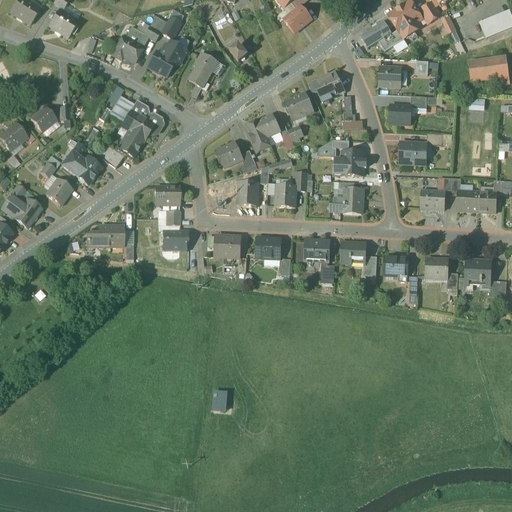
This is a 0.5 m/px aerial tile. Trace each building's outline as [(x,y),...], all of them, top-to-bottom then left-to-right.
[(40,11),(22,0),(18,0),(10,14),(30,27),(40,11)] [(69,2),(65,0),(56,0),(54,5),(64,11),(69,2)] [(193,0),(185,0),(184,8),(192,7),(193,0)] [(295,0),(275,0),(284,11),(292,5),(297,11),(301,8),(296,2),(297,1),(295,0)] [(429,0),(432,4),(435,9),(449,0),(429,0)] [(410,3),(388,17),(394,27),(398,32),(403,41),(403,40),(416,33),(415,32),(414,33),(412,28),(418,24),(422,22),(410,3)] [(432,4),(420,12),(428,26),(441,18),(435,9),(432,4)] [(297,11),(284,22),(294,36),(313,21),(301,8),(297,11)] [(511,17),(510,11),(479,24),(485,40),(511,28),(511,17)] [(78,24),(59,12),(49,28),(68,40),(78,24)] [(184,18),(173,12),(169,19),(180,25),(184,18)] [(394,27),(388,17),(375,25),(377,27),(377,28),(384,24),(388,31),(394,27)] [(166,24),(155,18),(145,37),(144,38),(148,40),(155,44),(160,35),(166,24)] [(449,18),(442,22),(449,36),(456,33),(449,18)] [(180,25),(169,19),(166,24),(160,35),(172,42),(181,26),(180,25)] [(384,24),(377,28),(377,27),(371,31),(371,32),(360,39),(368,51),(379,44),(385,54),(404,42),(403,40),(403,41),(398,32),(392,36),(388,31),(384,24)] [(418,24),(412,28),(414,33),(415,32),(416,33),(422,29),(418,24)] [(145,37),(131,30),(126,40),(143,50),(148,40),(144,38),(145,37)] [(126,40),(123,39),(114,54),(115,54),(113,57),(121,62),(123,59),(135,65),(143,50),(126,40)] [(93,56),(98,43),(92,40),(87,53),(93,56)] [(189,44),(181,40),(176,47),(185,52),(189,44)] [(165,47),(160,56),(156,53),(147,70),(155,74),(156,74),(167,80),(175,65),(178,67),(186,53),(185,52),(176,47),(170,44),(168,47),(165,47)] [(247,57),(239,47),(230,53),(239,64),(247,57)] [(218,64),(202,55),(196,65),(199,66),(189,83),(202,91),(218,64)] [(506,59),(468,64),(471,84),(498,80),(499,86),(510,85),(506,59)] [(429,64),(416,63),(415,77),(428,78),(429,64)] [(402,70),(380,69),(379,89),(401,90),(402,70)] [(336,76),(323,82),(322,80),(313,84),(321,101),(335,95),(336,98),(345,94),(340,84),(339,84),(336,76)] [(306,95),(285,104),(293,123),(293,121),(304,116),(305,118),(314,114),(306,95)] [(351,99),(344,99),(345,109),(343,109),(343,115),(344,115),(352,114),(351,99)] [(427,100),(411,99),(411,106),(427,107),(427,100)] [(485,101),(470,100),(469,112),(484,113),(485,101)] [(146,110),(136,104),(121,128),(129,133),(117,153),(124,158),(124,159),(132,164),(144,143),(145,143),(149,136),(152,137),(157,136),(162,127),(161,122),(153,117),(147,118),(146,110)] [(412,109),(390,108),(389,126),(410,128),(412,109)] [(56,122),(46,109),(31,122),(41,135),(56,122)] [(68,109),(60,109),(61,123),(69,123),(68,109)] [(106,109),(83,146),(89,149),(111,113),(106,109)] [(352,114),(344,115),(344,117),(344,125),(356,124),(355,117),(352,117),(352,114)] [(82,117),(76,126),(81,129),(86,120),(82,117)] [(273,117),(259,123),(254,125),(262,143),(266,141),(274,138),(273,136),(280,133),(277,126),(273,117)] [(283,123),(277,126),(280,133),(282,140),(289,137),(288,134),(283,123)] [(262,143),(254,125),(246,129),(257,155),(270,149),(266,141),(262,143)] [(28,141),(16,126),(0,138),(0,141),(10,154),(20,145),(21,146),(28,141)] [(299,129),(288,134),(289,137),(292,143),(303,138),(299,129)] [(280,133),(273,136),(274,138),(266,141),(270,149),(283,142),(282,140),(280,133)] [(443,137),(427,136),(426,145),(436,145),(436,148),(442,148),(443,137)] [(289,137),(282,140),(283,142),(288,152),(295,149),(292,143),(289,137)] [(334,143),(318,151),(318,156),(333,157),(334,150),(333,150),(334,143)] [(350,143),(334,143),(333,150),(334,150),(343,151),(343,154),(349,154),(350,143)] [(235,145),(217,153),(225,170),(243,162),(235,145)] [(416,147),(409,147),(409,146),(400,145),(399,166),(400,166),(400,165),(415,166),(415,167),(426,167),(426,159),(424,159),(424,147),(427,147),(416,146),(416,147)] [(86,151),(78,146),(77,146),(74,150),(71,155),(79,161),(79,160),(86,151)] [(117,153),(107,147),(98,160),(115,171),(124,159),(124,158),(117,153)] [(256,167),(250,153),(243,156),(249,170),(256,167)] [(349,154),(343,154),(342,178),(363,178),(364,154),(349,154)] [(20,167),(13,158),(7,162),(14,171),(20,167)] [(102,171),(88,160),(85,164),(79,160),(79,161),(79,165),(70,158),(62,169),(88,188),(95,178),(96,178),(102,171)] [(55,171),(47,166),(40,175),(48,181),(55,171)] [(269,173),(262,173),(261,186),(268,187),(269,173)] [(307,180),(299,180),(298,194),(306,194),(307,180)] [(452,181),(444,181),(444,193),(451,193),(452,181)] [(461,182),(452,181),(451,193),(451,197),(458,198),(458,194),(460,194),(461,182)] [(58,182),(46,198),(60,208),(72,192),(58,182)] [(504,184),(494,183),(493,196),(497,196),(503,197),(504,191),(504,184)] [(257,209),(259,186),(239,185),(241,185),(240,198),(239,198),(238,208),(257,209)] [(26,193),(18,187),(11,197),(19,202),(26,193)] [(296,189),(277,188),(276,210),(295,211),(295,210),(294,210),(295,199),(296,199),(296,189)] [(180,190),(155,189),(155,208),(180,208),(180,190)] [(354,192),(344,191),(344,192),(344,204),(334,204),(334,214),(343,215),(343,216),(361,217),(362,201),(363,201),(363,192),(354,192)] [(446,194),(421,193),(420,211),(421,211),(432,211),(432,212),(445,213),(446,194)] [(460,194),(458,194),(458,198),(457,213),(480,215),(481,195),(460,194)] [(493,196),(481,195),(480,215),(496,215),(497,196),(493,196)] [(41,212),(27,202),(18,214),(13,220),(27,231),(41,212)] [(18,214),(6,206),(1,212),(13,220),(18,214)] [(0,227),(0,244),(4,247),(10,239),(6,235),(8,233),(1,228),(0,227)] [(123,230),(114,230),(109,230),(109,229),(99,229),(99,238),(89,238),(87,239),(87,250),(110,250),(110,249),(123,249),(123,250),(123,229),(123,230)] [(188,235),(162,234),(162,253),(187,253),(188,235)] [(230,240),(216,239),(215,260),(225,260),(225,257),(240,258),(241,240),(231,239),(230,240)] [(272,243),(258,242),(258,241),(257,241),(256,261),(280,262),(280,261),(281,242),(272,241),(272,243)] [(329,244),(306,243),(305,263),(328,264),(329,244)] [(358,246),(343,245),(342,245),(341,266),(352,266),(352,262),(365,263),(364,267),(365,267),(366,259),(366,246),(358,246)] [(377,260),(366,259),(365,267),(364,267),(364,277),(376,278),(377,260)] [(397,260),(385,259),(384,278),(398,279),(398,285),(407,285),(408,261),(408,262),(397,261),(397,260)] [(247,261),(240,261),(239,276),(246,277),(247,261)] [(291,262),(280,261),(280,262),(283,262),(282,277),(279,277),(290,278),(291,262)] [(449,263),(426,262),(426,280),(427,277),(434,277),(434,280),(448,281),(449,263)] [(491,265),(466,263),(465,287),(481,287),(481,285),(483,285),(483,284),(490,284),(489,288),(490,288),(490,284),(491,265)] [(335,268),(327,268),(327,283),(334,284),(335,268)] [(458,276),(451,276),(450,292),(458,292),(458,276)] [(418,280),(411,279),(410,295),(417,295),(418,280)] [(507,285),(490,284),(490,288),(489,300),(506,301),(507,285)] [(226,397),(216,396),(215,408),(225,409),(226,397)]
